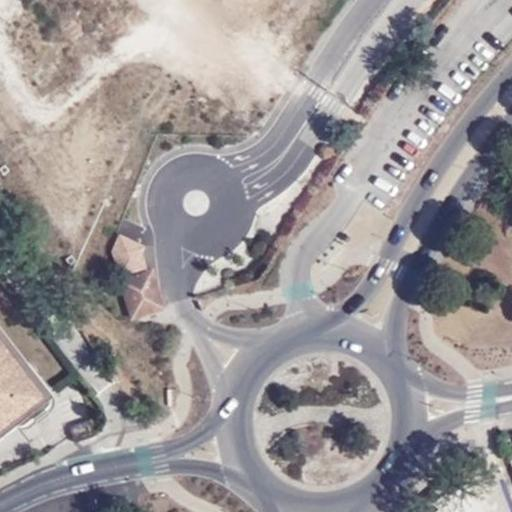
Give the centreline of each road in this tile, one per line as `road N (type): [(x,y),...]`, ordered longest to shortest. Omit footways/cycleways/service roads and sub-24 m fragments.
road 1 (secondary): [(511,72),(462,129),(384,264),(324,326)]
road 2 (secondary): [(394,360),(397,311),(410,274),(511,120)]
road 3 (tertiary): [(0,502),(53,480),(154,458)]
road 4 (secondary): [(324,326),(280,337),(261,351),(233,411)]
